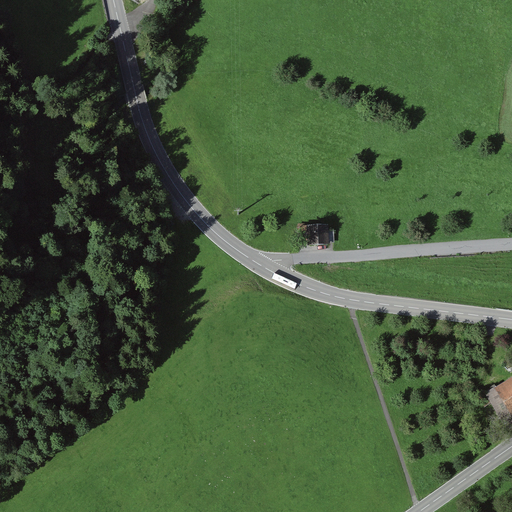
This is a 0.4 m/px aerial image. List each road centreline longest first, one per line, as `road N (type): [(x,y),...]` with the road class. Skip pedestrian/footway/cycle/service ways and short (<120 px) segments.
road 1 (secondary): [(113,0),(159,157),(206,224),(268,269)]
road 2 (secondary): [(268,269),(350,300),(511,319)]
road 3 (unclassified): [(511,244),(274,260),(268,269)]
road 4 (track): [(120,27),(72,77),(0,111)]
